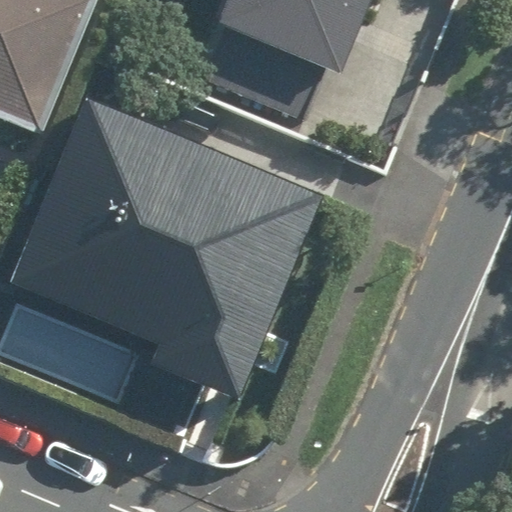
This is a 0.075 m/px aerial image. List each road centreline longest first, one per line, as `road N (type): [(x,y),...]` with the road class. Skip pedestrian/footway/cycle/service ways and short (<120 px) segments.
road 1 (tertiary): [(334,511),(469,313)]
road 2 (tertiary): [(469,313),(436,511)]
